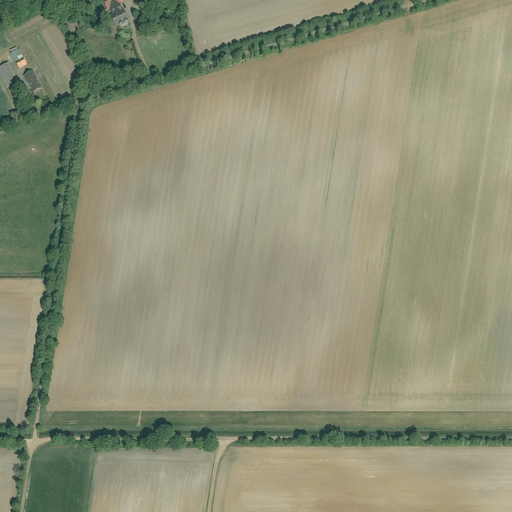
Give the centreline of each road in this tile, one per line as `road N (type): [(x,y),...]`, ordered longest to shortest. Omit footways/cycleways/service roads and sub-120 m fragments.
road 1 (track): [(511,438),(33,440)]
road 2 (residential): [(419,0),(31,115)]
road 3 (track): [(75,101),(63,221),(35,365),(33,440)]
